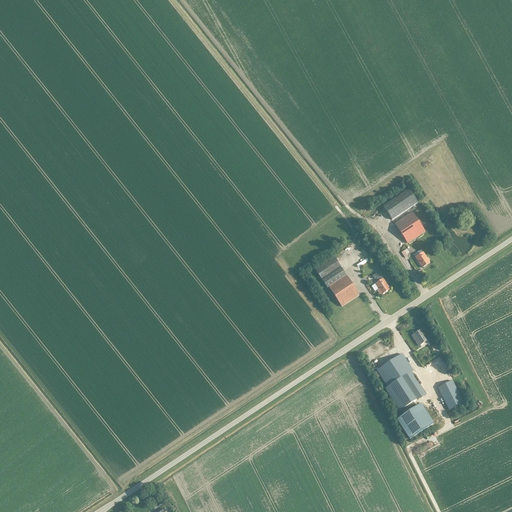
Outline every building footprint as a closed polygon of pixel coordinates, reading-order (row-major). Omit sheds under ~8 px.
[(383,207),(384,208),(392,220),(417,204),(408,190),(383,207)] [(408,244),(425,232),(412,213),(395,224),(408,244)] [(422,268),(430,263),(423,253),(415,258),(422,268)] [(315,270),(322,280),(341,268),(334,258),(315,270)] [(327,288),(329,287),(346,276),(341,268),(322,280),(327,288)] [(390,290),(384,280),(379,273),(373,277),(375,279),(376,278),(378,282),(375,284),(379,290),(377,291),(381,296),(390,290)] [(346,276),(329,287),(342,307),(359,295),(346,276)] [(421,330),(413,335),(412,336),(419,346),(428,340),(421,330)] [(402,355),(377,371),(388,387),(402,378),(411,372),(413,371),(402,355)] [(426,395),(411,372),(402,378),(417,400),(426,395)] [(388,387),(385,389),(400,412),(402,411),(413,403),(417,400),(402,378),(388,387)] [(449,410),(464,403),(452,381),(438,388),(449,410)] [(402,411),(405,415),(416,408),(413,403),(402,411)] [(405,415),(397,420),(410,439),(433,425),(420,405),(416,408),(405,415)]
